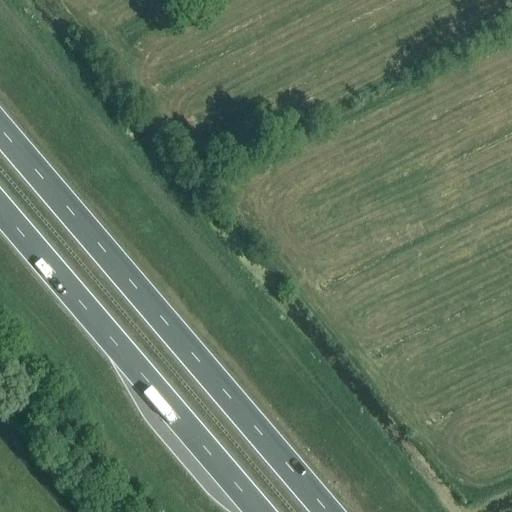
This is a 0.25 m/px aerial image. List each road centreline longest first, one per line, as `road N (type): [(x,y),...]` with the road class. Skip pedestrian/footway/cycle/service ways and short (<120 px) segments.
road 1 (trunk): [(327,511),(0,129)]
road 2 (trunk): [(0,209),(258,511)]
